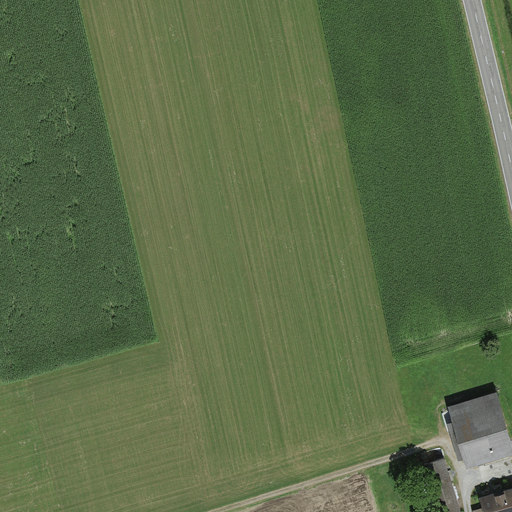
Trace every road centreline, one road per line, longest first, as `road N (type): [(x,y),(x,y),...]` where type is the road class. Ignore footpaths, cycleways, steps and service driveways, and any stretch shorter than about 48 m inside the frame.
road 1 (track): [(212,511),(443,439)]
road 2 (primary): [(511,168),(472,0)]
